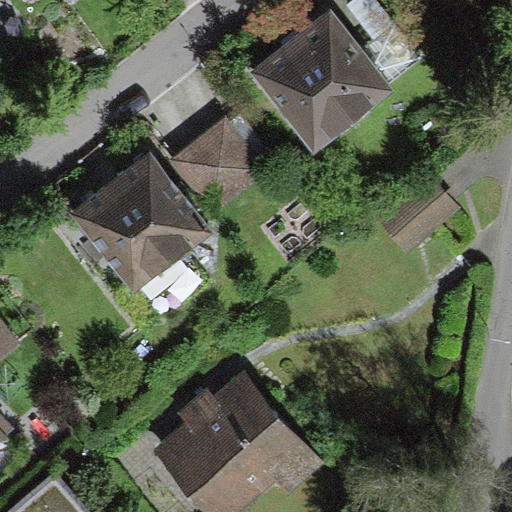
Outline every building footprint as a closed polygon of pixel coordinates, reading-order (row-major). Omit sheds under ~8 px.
[(337,0),(282,0),(235,37),(295,114),(377,51),(337,0)] [(212,87),(170,120),(211,172),(254,139),(212,87)] [(447,179),(416,143),(369,184),(400,220),(447,179)] [(151,154),(75,213),(137,291),(213,232),(151,154)] [(0,316),(0,359),(21,342),(0,316)] [(296,412),(233,338),(140,416),(202,490),(296,412)] [(0,442),(21,437),(0,413),(0,442)] [(88,511),(54,474),(8,511),(88,511)]
